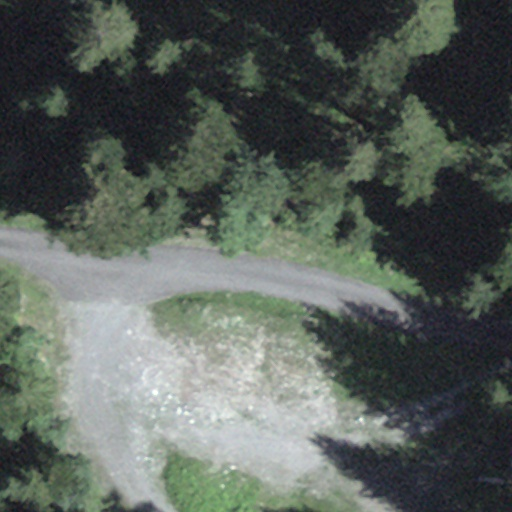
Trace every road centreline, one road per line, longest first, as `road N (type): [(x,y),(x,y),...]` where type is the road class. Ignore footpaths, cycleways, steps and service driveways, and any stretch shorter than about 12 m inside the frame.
road 1 (unclassified): [(511,330),(232,265),(0,240)]
road 2 (track): [(174,511),(106,420),(76,247)]
